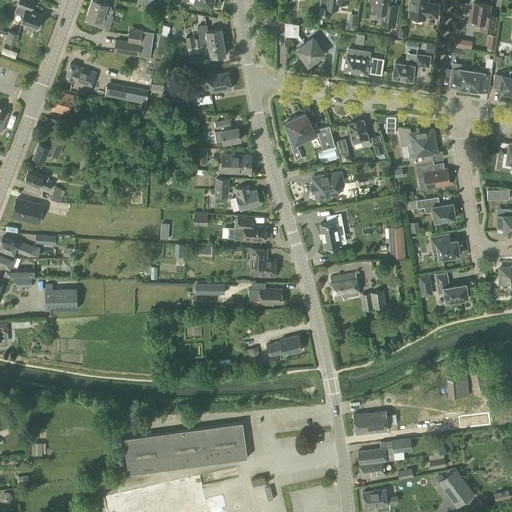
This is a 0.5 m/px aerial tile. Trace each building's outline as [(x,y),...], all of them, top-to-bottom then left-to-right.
[(37,29),(42,15),(33,12),(33,9),(31,8),(34,0),(32,0),(19,0),(16,10),(22,12),(21,15),(23,15),(21,23),(37,29)] [(86,23),(97,27),(99,20),(102,21),(104,14),(111,16),(113,10),(110,9),(111,7),(107,6),(108,4),(95,0),(92,0),(87,16),(88,17),(86,23)] [(213,0),(195,0),(194,5),(212,9),(213,0)] [(348,4),(348,0),(319,0),(319,7),(337,10),(338,2),(348,4)] [(398,6),(390,4),(390,0),(369,0),(369,5),(373,5),(372,12),(382,13),(380,25),(395,27),(398,6)] [(437,18),(439,5),(427,3),(427,0),(410,0),(411,1),(409,2),(409,7),(410,8),(408,17),(425,19),(425,16),(437,18)] [(489,16),(490,5),(473,3),(472,10),(470,9),(468,20),(481,22),(480,30),(493,32),(495,17),(489,16)] [(299,24),(284,22),(284,23),(284,28),(284,37),(296,37),(299,35),(299,24)] [(405,38),(407,27),(399,26),(398,37),(405,38)] [(153,32),(129,29),(128,41),(116,39),(114,52),(150,57),(153,32)] [(188,48),(191,47),(223,42),(221,29),(206,31),(207,37),(199,38),(200,40),(194,41),(194,36),(186,37),(188,48)] [(7,32),(0,30),(0,36),(6,38),(5,42),(16,45),(19,33),(8,31),(7,32)] [(165,36),(165,35),(160,33),(160,34),(159,34),(157,48),(165,50),(167,40),(168,41),(169,37),(165,36)] [(466,34),(458,33),(458,34),(457,40),(459,40),(465,41),(465,39),(466,34)] [(305,43),(299,35),(296,37),(302,45),(296,49),(308,65),(324,54),(312,37),(305,43)] [(495,50),(497,36),(489,35),(486,49),(495,50)] [(223,42),(191,47),(191,52),(201,51),(210,50),(211,57),(225,55),(225,54),(227,53),(226,47),(224,48),(223,42)] [(410,42),(411,51),(421,50),(420,42),(410,42)] [(435,53),(436,45),(426,44),(425,52),(435,53)] [(17,53),(4,47),(1,54),(15,59),(17,53)] [(166,59),(168,51),(157,49),(156,57),(166,59)] [(428,67),(430,56),(407,53),(406,57),(405,64),(395,62),(392,77),(394,77),(395,79),(400,80),(401,79),(412,80),(413,73),(414,73),(415,65),(428,67)] [(369,59),(346,56),(344,71),(367,74),(367,72),(376,74),(378,59),(369,57),(369,59)] [(203,65),(203,57),(189,57),(188,65),(203,65)] [(449,86),(456,87),(456,88),(461,89),(463,91),(468,92),(471,70),(465,69),(465,65),(452,63),(449,86)] [(90,88),(96,73),(78,66),(70,64),(65,80),(90,88)] [(471,70),(468,92),(473,93),(476,91),(481,92),(482,80),(490,82),(491,69),(480,67),(479,71),(471,70)] [(511,97),(511,95),(511,70),(509,70),(509,76),(495,74),(493,87),(500,88),(499,93),(504,93),(505,95),(511,97)] [(231,89),(228,72),(198,77),(199,86),(209,84),(210,92),(231,89)] [(136,101),(137,94),(129,92),(130,86),(107,82),(105,95),(136,101)] [(164,86),(152,83),(151,89),(163,92),(164,86)] [(139,88),(136,102),(145,104),(148,90),(139,88)] [(71,116),(77,97),(58,91),(52,110),(71,116)] [(211,94),(196,97),(198,105),(212,102),(211,94)] [(151,119),(153,106),(140,104),(137,117),(151,119)] [(317,138),(305,113),(285,123),(290,134),(288,135),(287,135),(295,160),(302,157),(297,147),(317,138)] [(229,129),(228,126),(230,125),(229,119),(215,122),(216,128),(221,127),(221,130),(223,143),(240,140),(238,127),(229,129)] [(370,145),(368,139),(369,139),(363,119),(348,124),(353,143),(361,141),(363,147),(370,145)] [(322,150),(335,146),(329,125),(317,129),(322,150)] [(411,133),(410,129),(398,127),(401,146),(412,144),(414,155),(409,155),(410,164),(433,161),(432,152),(436,152),(432,130),(411,133)] [(67,144),(69,139),(59,135),(58,141),(52,139),(50,144),(49,147),(39,143),(33,157),(43,161),(48,149),(58,153),(60,149),(63,143),(67,144)] [(345,139),(336,141),(340,153),(339,153),(342,163),(343,163),(343,164),(351,162),(350,161),(352,160),(349,151),(348,151),(345,139)] [(376,155),(384,153),(380,141),(373,144),(376,155)] [(511,163),(511,142),(509,142),(508,148),(500,147),(499,154),(497,169),(509,170),(510,163),(511,163)] [(206,163),(207,149),(195,148),(194,162),(206,163)] [(246,165),(251,165),(251,155),(235,155),(235,154),(232,153),(232,154),(222,154),(222,163),(235,163),(235,162),(238,162),(238,165),(242,165),(242,163),(246,163),(246,165)] [(88,161),(80,160),(79,167),(87,168),(88,161)] [(250,173),(251,165),(246,165),(246,163),(242,163),(242,165),(238,165),(238,162),(235,162),(235,163),(222,163),(221,172),(250,173)] [(435,170),(434,164),(415,167),(417,177),(424,176),(426,188),(450,185),(447,168),(435,170)] [(402,168),(393,169),(395,178),(403,177),(402,168)] [(49,190),(52,182),(47,180),(48,177),(44,175),(29,169),(23,182),(38,188),(39,186),(49,190)] [(338,196),(336,187),(344,186),(341,172),(312,177),(313,184),(311,185),(312,193),(315,193),(316,200),(338,196)] [(228,197),(229,178),(215,177),(214,196),(228,197)] [(60,202),(65,191),(61,190),(62,188),(55,186),(50,199),(57,202),(60,202)] [(232,207),(239,205),(241,210),(260,204),(258,197),(259,195),(258,192),(256,192),(256,190),(248,192),(246,186),(235,189),(237,197),(230,199),(232,207)] [(430,198),(416,200),(417,208),(432,206),(430,198)] [(37,222),(42,205),(17,199),(12,215),(37,222)] [(434,222),(455,218),(453,203),(432,206),(434,222)] [(509,235),(511,234),(511,208),(509,209),(509,215),(496,215),(496,228),(503,228),(503,233),(508,232),(509,235)] [(207,226),(208,212),(194,211),(193,226),(207,226)] [(341,244),(338,229),(344,228),(341,212),(334,214),(335,221),(319,224),(324,248),(341,244)] [(237,228),(234,228),(234,239),(265,241),(266,227),(253,226),(253,219),(238,218),(237,228)] [(390,258),(405,257),(403,226),(388,227),(390,258)] [(354,229),(347,230),(349,243),(357,241),(354,229)] [(62,241),(62,237),(37,234),(36,243),(54,244),(55,241),(62,241)] [(446,241),(445,235),(430,237),(432,244),(434,259),(445,257),(446,260),(453,258),(452,256),(459,255),(459,253),(461,252),(460,246),(458,246),(457,240),(446,241)] [(0,243),(0,251),(14,257),(14,256),(16,251),(29,256),(39,257),(40,246),(31,246),(19,241),(18,243),(2,237),(0,243)] [(182,257),(183,244),(175,243),(175,257),(182,257)] [(211,256),(212,246),(196,245),(196,255),(211,256)] [(75,257),(75,248),(64,247),(63,256),(75,257)] [(274,276),(275,259),(266,259),(267,249),(251,248),(251,259),(255,259),(254,275),(274,276)] [(2,276),(8,277),(29,277),(34,277),(34,269),(17,269),(17,267),(11,265),(14,257),(0,251),(0,265),(5,268),(2,276)] [(511,265),(510,265),(510,267),(499,268),(499,284),(510,284),(510,287),(511,287),(511,265)] [(334,301),(343,300),(343,298),(359,295),(355,272),(330,277),(334,301)] [(422,297),(433,295),(429,275),(418,276),(422,297)] [(448,286),(447,279),(436,281),(438,289),(438,294),(444,293),(445,302),(452,301),(453,305),(462,304),(461,299),(468,298),(466,283),(448,286)] [(265,289),(265,283),(251,282),(251,289),(249,289),(249,300),(260,300),(260,304),(273,304),(273,303),(281,303),(282,289),(265,289)] [(53,288),(53,283),(45,283),(46,310),(78,309),(77,287),(53,288)] [(363,310),(386,306),(383,290),(361,294),(363,310)] [(284,354),(301,350),(298,335),(280,339),(281,341),(267,345),(269,356),(284,352),(284,354)] [(246,363),(260,359),(257,347),(243,350),(246,363)] [(448,398),(469,396),(467,378),(447,380),(448,398)] [(2,413),(2,409),(0,409),(0,429),(3,430),(3,429),(9,428),(8,413),(2,413)] [(355,434),(387,430),(385,410),(353,414),(355,434)] [(128,474),(247,458),(242,422),(123,438),(128,474)] [(498,432),(495,432),(493,435),(493,439),(495,441),(499,441),(501,438),(501,435),(498,432)] [(412,450),(410,437),(391,440),(392,447),(358,451),(359,464),(383,461),(394,459),(393,453),(412,450)] [(42,455),(42,442),(32,442),(31,455),(42,455)] [(477,459),(488,454),(482,442),(471,447),(477,459)] [(444,453),(429,456),(431,469),(446,466),(444,453)] [(383,461),(359,464),(361,479),(385,476),(383,461)] [(457,508),(475,494),(456,468),(438,482),(457,508)] [(399,479),(413,476),(412,469),(397,471),(399,479)] [(29,484),(28,475),(18,476),(18,482),(21,482),(22,485),(29,484)] [(253,485),(265,483),(264,476),(251,479),(253,485)] [(89,487),(112,488),(112,480),(89,479),(89,487)] [(364,507),(387,505),(385,489),(363,491),(364,507)] [(508,490),(493,493),(495,502),(510,498),(508,490)]
